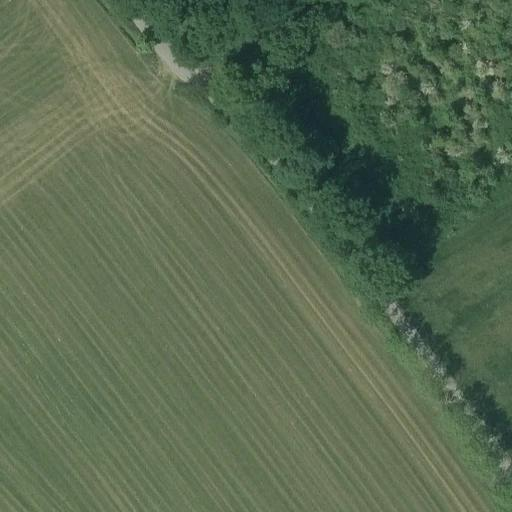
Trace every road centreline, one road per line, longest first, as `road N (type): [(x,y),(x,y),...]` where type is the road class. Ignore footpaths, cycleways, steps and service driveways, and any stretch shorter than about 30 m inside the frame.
road 1 (unclassified): [(511,476),(253,137),(121,0)]
road 2 (track): [(194,79),(324,0)]
